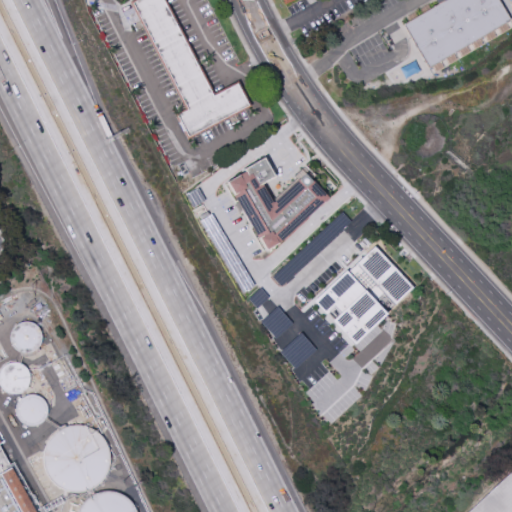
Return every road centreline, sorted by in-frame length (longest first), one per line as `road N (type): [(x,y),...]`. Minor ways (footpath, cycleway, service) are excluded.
road 1 (motorway): [(283,511),(27,0)]
road 2 (motorway): [(0,56),(228,511)]
road 3 (tertiary): [(294,87),(350,160),(511,332)]
road 4 (motorway): [(124,193),(50,0)]
road 5 (track): [(511,71),(434,97),(350,160)]
